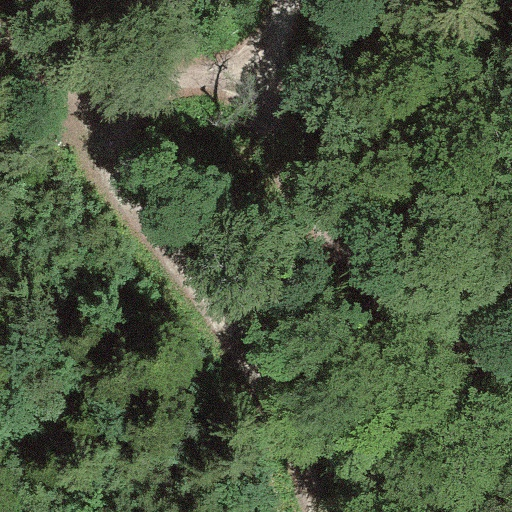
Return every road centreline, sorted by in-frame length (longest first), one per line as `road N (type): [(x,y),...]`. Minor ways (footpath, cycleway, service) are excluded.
road 1 (track): [(267,86),(139,99),(79,130),(230,328),(271,397),(320,511)]
road 2 (track): [(267,86),(293,183),(319,223),(369,276),(511,371)]
